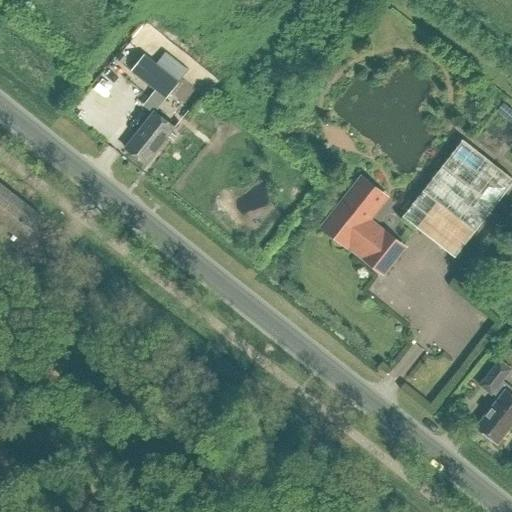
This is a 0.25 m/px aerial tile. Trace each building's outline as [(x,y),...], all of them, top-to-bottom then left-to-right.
[(132,70),(165,97),(178,82),(144,55),(132,70)] [(145,164),(173,127),(153,112),(124,148),(145,164)] [(454,257),(511,182),(511,178),(462,140),(402,216),(454,257)] [(0,220),(27,242),(46,218),(0,181),(0,220)] [(322,225),(327,229),(349,247),(352,244),(371,260),(384,271),(402,246),(389,237),(370,222),(385,202),(363,185),(358,181),(322,225)] [(475,426),(497,443),(511,423),(511,388),(502,380),(511,369),(499,360),(479,385),(491,394),(492,392),(498,398),(475,426)]
